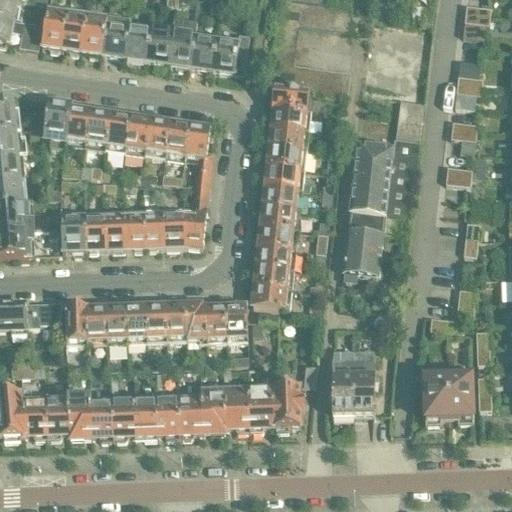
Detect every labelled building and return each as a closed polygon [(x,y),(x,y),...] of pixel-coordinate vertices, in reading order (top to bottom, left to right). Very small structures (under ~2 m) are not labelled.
[(34,0),(33,9),(46,11),(48,2),(35,0),(34,0)] [(136,0),(135,8),(143,9),(144,0),(136,0)] [(167,12),(177,13),(179,2),(169,0),(167,12)] [(290,0),(290,5),(319,9),(320,0),(290,0)] [(179,2),(177,13),(188,15),(189,3),(179,2)] [(0,24),(19,28),(22,15),(18,14),(19,7),(0,3),(0,24)] [(210,18),(220,20),(222,8),(212,6),(210,18)] [(222,8),(220,20),(231,21),(232,9),(222,8)] [(465,28),(477,30),(479,14),(467,12),(465,28)] [(479,14),(477,30),(489,31),(491,15),(479,14)] [(60,56),(63,56),(68,20),(66,20),(65,17),(58,16),(56,19),(49,18),(42,55),(43,56),(43,53),(50,54),(51,57),(58,58),(60,56)] [(288,23),(284,49),(325,54),(328,28),(307,26),(309,17),(293,16),(292,24),(288,23)] [(80,58),(83,59),(88,23),(86,23),(85,20),(77,19),(75,21),(68,20),(63,56),(69,57),(71,60),(78,61),(80,58)] [(99,61),(103,62),(108,26),(105,26),(104,23),(97,21),(95,24),(88,23),(83,59),(89,60),(90,63),(97,64),(99,61)] [(103,62),(125,65),(130,33),(131,25),(109,21),(108,26),(103,62)] [(42,33),(19,28),(0,24),(0,51),(5,53),(6,50),(9,51),(11,38),(22,40),(20,53),(38,56),(42,33)] [(125,65),(146,68),(150,36),(130,33),(125,65)] [(146,68),(168,71),(172,39),(150,36),(146,68)] [(168,71),(190,74),(194,42),(172,39),(168,71)] [(216,45),(212,77),(244,82),(250,42),(239,40),(238,48),(216,45)] [(190,74),(212,77),(216,45),(194,42),(190,74)] [(284,49),(281,75),(285,76),(284,84),(300,86),(301,77),(322,81),(325,54),(284,49)] [(471,84),(480,86),(482,69),(460,68),(458,83),(471,84)] [(457,99),(469,101),(471,84),(458,83),(457,99)] [(471,84),(469,101),(481,102),(483,86),(480,86),(471,84)] [(274,115),(274,116),(311,120),(313,99),(275,93),(274,102),(272,103),(270,111),(273,113),(272,115),(274,115)] [(0,140),(16,138),(13,105),(3,103),(0,104),(0,140)] [(351,207),(349,220),(386,224),(399,225),(406,226),(412,173),(415,174),(419,144),(423,109),(402,106),(399,128),(398,141),(397,146),(395,146),(394,154),(357,149),(356,158),(351,207)] [(49,154),(64,157),(70,113),(48,110),(43,143),(51,144),(49,154)] [(66,152),(85,155),(90,118),(84,117),(83,115),(70,113),(64,157),(65,157),(66,152)] [(85,155),(105,157),(110,120),(106,120),(106,118),(91,115),(90,118),(85,155)] [(272,135),(272,136),(308,140),(311,120),(274,116),(274,119),(272,119),(270,135),(272,135)] [(105,157),(124,160),(129,123),(127,121),(120,120),(118,121),(110,120),(105,157)] [(331,129),(344,130),(345,130),(346,122),(331,120),(331,129)] [(124,160),(144,163),(149,126),(144,125),(142,123),(134,122),(132,123),(129,123),(124,160)] [(144,163),(164,166),(169,127),(156,125),(156,127),(149,126),(144,163)] [(39,144),(40,136),(42,126),(28,127),(29,137),(30,145),(39,144)] [(164,166),(184,169),(189,131),(188,131),(186,129),(179,128),(177,130),(171,129),(171,127),(169,127),(164,166)] [(451,145),(464,146),(465,130),(453,129),(451,145)] [(188,192),(188,194),(195,195),(209,196),(213,164),(207,164),(211,135),(203,134),(201,131),(194,130),(191,132),(189,131),(184,169),(186,169),(186,164),(202,166),(200,182),(196,182),(194,192),(188,192)] [(465,130),(464,146),(476,148),(478,131),(465,130)] [(270,153),(270,155),(306,159),(308,140),(272,136),(271,141),(269,143),(268,151),(270,153)] [(0,163),(19,162),(26,161),(25,145),(17,146),(16,138),(0,140),(0,163)] [(266,173),(266,174),(304,178),(306,159),(270,155),(270,157),(268,158),(267,165),(269,168),(268,174),(266,173)] [(326,180),(334,181),(335,182),(337,162),(329,161),(326,180)] [(0,187),(21,185),(19,162),(0,163),(0,187)] [(83,175),(63,172),(62,172),(61,182),(82,183),(83,175)] [(91,184),(102,185),(103,174),(92,172),(91,184)] [(103,174),(102,185),(109,186),(110,175),(103,174)] [(266,189),(266,195),(302,198),(310,199),(311,190),(303,190),(304,178),(266,174),(264,189),(266,189)] [(446,190),(458,192),(460,175),(448,174),(446,190)] [(460,175),(458,192),(471,193),(473,177),(460,175)] [(141,187),(157,188),(157,181),(142,180),(141,187)] [(173,190),(174,181),(164,180),(163,189),(173,190)] [(0,212),(24,211),(21,185),(0,187),(0,212)] [(75,188),(62,187),(61,195),(75,196),(75,188)] [(104,199),(109,199),(116,199),(117,190),(103,189),(104,199)] [(137,191),(124,191),(124,199),(136,200),(137,191)] [(323,191),(322,200),(332,201),(333,192),(323,191)] [(155,192),(144,192),(144,200),(154,201),(155,192)] [(47,194),(47,205),(60,205),(60,194),(47,194)] [(185,222),(186,254),(203,255),(205,233),(206,226),(209,197),(209,196),(195,195),(194,196),(193,207),(197,207),(195,223),(185,222)] [(264,212),(265,214),(300,218),(302,198),(266,195),(265,201),(263,203),(262,210),(264,212)] [(332,201),(322,200),(321,209),(331,210),(332,201)] [(0,238),(34,237),(33,210),(24,211),(0,212),(0,238)] [(262,227),(261,235),(298,239),(300,218),(265,214),(261,217),(260,225),(262,227)] [(185,217),(164,218),(166,256),(180,256),(180,254),(186,254),(185,222),(185,217)] [(143,218),(124,219),(125,258),(127,258),(127,256),(132,255),(135,258),(143,257),(144,255),(145,255),(143,218)] [(164,218),(143,218),(145,255),(147,255),(149,257),(157,257),(159,255),(165,255),(165,257),(166,256),(164,218)] [(124,219),(104,220),(105,257),(111,256),(111,259),(125,258),(124,219)] [(62,258),(86,257),(84,220),(61,221),(62,258)] [(84,220),(86,257),(88,257),(90,259),(97,259),(99,257),(105,257),(104,220),(84,220)] [(386,224),(349,220),(343,279),(345,279),(344,287),(356,289),(357,281),(379,283),(386,224)] [(319,240),(328,241),(330,229),(321,227),(320,232),(319,240)] [(58,235),(58,228),(49,228),(50,236),(58,235)] [(467,229),(466,245),(478,247),(480,231),(467,229)] [(259,254),(259,255),(296,259),(298,239),(261,235),(261,239),(258,239),(257,254),(259,254)] [(34,237),(0,238),(0,264),(35,263),(34,237)] [(49,237),(49,245),(59,244),(58,237),(49,237)] [(478,247),(466,245),(464,262),(476,263),(478,247)] [(314,260),(316,260),(325,261),(326,251),(315,254),(314,260)] [(257,272),(257,274),(294,278),(296,259),(259,255),(258,260),(256,262),(255,270),(257,272)] [(325,261),(316,260),(315,268),(325,269),(326,261),(325,261)] [(253,292),(253,293),(291,298),(294,278),(257,274),(257,275),(254,277),(253,286),(255,287),(255,293),(253,292)] [(309,299),(321,301),(322,288),(311,291),(309,299)] [(291,298),(253,293),(251,308),(253,308),(252,314),(289,318),(291,298)] [(460,296),(458,309),(475,311),(476,298),(460,296)] [(188,311),(185,312),(186,348),(199,348),(199,351),(206,351),(204,314),(201,314),(201,311),(199,311),(197,309),(189,310),(188,311)] [(475,311),(458,309),(457,321),(473,323),(475,311)] [(61,310),(27,311),(0,312),(0,337),(29,336),(28,334),(37,334),(37,330),(62,330),(61,310)] [(173,312),(166,312),(166,349),(186,348),(185,312),(184,312),(182,310),(175,310),(173,312)] [(309,310),(309,320),(319,322),(320,311),(309,310)] [(145,313),(144,313),(146,350),(166,349),(166,312),(161,313),(161,311),(145,311),(145,313)] [(213,314),(204,314),(206,351),(226,350),(225,313),(224,313),(222,311),(215,311),(213,314)] [(228,313),(225,313),(226,350),(248,350),(247,312),(239,312),(237,311),(230,311),(228,313)] [(87,352),(86,315),(86,313),(79,313),(77,312),(69,312),(67,314),(65,314),(66,352),(87,352)] [(106,313),(105,313),(106,351),(127,350),(125,314),(124,314),(122,312),(114,312),(112,314),(106,314),(106,313)] [(128,314),(125,314),(127,350),(146,350),(144,313),(139,313),(137,312),(129,312),(128,314)] [(91,315),(86,315),(87,352),(106,351),(105,313),(91,313),(91,315)] [(259,319),(258,329),(278,331),(279,321),(259,319)] [(430,337),(446,339),(447,326),(432,325),(430,337)] [(447,326),(446,339),(462,341),(463,328),(447,326)] [(476,338),(477,355),(490,354),(489,338),(476,338)] [(490,354),(477,355),(478,371),(490,370),(490,354)] [(239,358),(240,371),(249,370),(249,358),(239,358)] [(353,423),(353,358),(332,358),(333,423),(353,423)] [(375,358),(353,358),(353,423),(375,423),(375,358)] [(107,362),(107,375),(115,375),(115,361),(107,362)] [(207,361),(206,361),(206,372),(216,372),(215,363),(207,363),(207,361)] [(139,374),(149,374),(148,367),(148,364),(138,364),(139,374)] [(167,365),(167,373),(177,373),(176,365),(167,365)] [(148,367),(149,374),(149,376),(159,375),(159,366),(148,367)] [(87,368),(87,372),(88,376),(96,376),(96,368),(87,368)] [(34,378),(33,369),(12,369),(13,384),(22,384),(30,383),(34,383),(34,378)] [(71,382),(81,382),(90,381),(90,380),(88,380),(88,376),(87,372),(71,372),(71,382)] [(318,373),(306,374),(304,395),(315,395),(318,373)] [(223,375),(223,376),(223,387),(233,386),(232,375),(223,375)] [(471,375),(448,376),(450,426),(458,426),(458,430),(473,430),(471,375)] [(450,426),(448,376),(424,377),(426,431),(441,431),(441,426),(450,426)] [(90,380),(90,381),(90,389),(100,389),(100,379),(93,379),(93,380),(90,380)] [(35,447),(47,446),(46,405),(31,406),(30,383),(22,384),(22,395),(24,443),(25,443),(25,442),(33,442),(33,444),(35,447)] [(478,384),(479,401),(491,400),(491,384),(478,384)] [(287,394),(271,394),(273,435),(274,435),(276,435),(276,439),(288,439),(288,435),(302,434),(302,421),(305,420),(304,405),(301,406),(301,387),(287,388),(287,394)] [(271,394),(247,395),(249,440),(261,439),(263,437),(263,435),(273,435),(271,394)] [(20,443),(24,443),(22,395),(15,396),(15,399),(0,400),(0,444),(4,444),(4,447),(20,447),(20,443)] [(247,395),(224,396),(225,436),(236,436),(236,438),(238,440),(249,440),(247,395)] [(201,397),(201,401),(202,441),(225,440),(224,436),(225,436),(224,396),(201,397)] [(491,400),(479,401),(479,417),(492,416),(491,400)] [(61,441),(70,441),(69,405),(68,401),(59,401),(60,405),(46,405),(47,446),(59,446),(61,444),(61,441)] [(192,404),(177,405),(178,446),(191,445),(193,444),(193,441),(202,441),(201,401),(192,401),(192,404)] [(156,406),(155,406),(157,442),(165,442),(166,444),(168,446),(178,446),(177,405),(165,405),(165,402),(156,402),(156,406)] [(127,407),(112,407),(113,448),(125,447),(127,446),(127,443),(135,443),(134,403),(127,403),(127,407)] [(143,403),(134,403),(135,443),(144,443),(144,447),(157,446),(157,442),(155,406),(144,406),(143,403)] [(70,445),(92,444),(91,405),(91,404),(69,405),(70,441),(70,445)] [(91,405),(92,444),(100,444),(100,447),(101,448),(113,448),(112,407),(99,408),(99,404),(91,405)]
